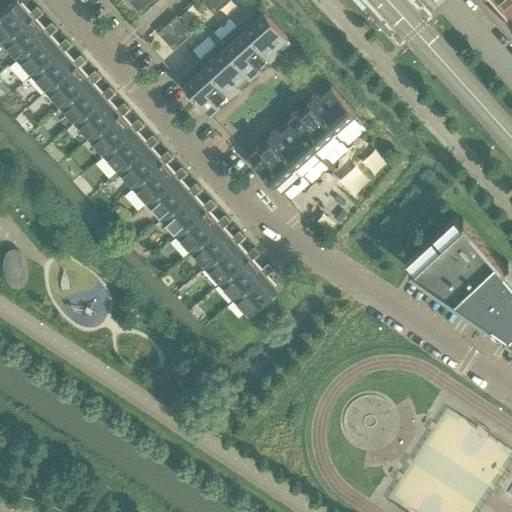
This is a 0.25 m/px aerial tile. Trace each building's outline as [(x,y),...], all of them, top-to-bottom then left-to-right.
[(14,0),(0,13),(0,39),(1,41),(31,14),(29,12),(18,0),(14,0)] [(150,6),(144,0),(128,0),(141,14),(150,6)] [(222,5),(217,0),(201,0),(213,13),(222,5)] [(491,0),(500,10),(510,0),(491,0)] [(505,19),(511,26),(511,0),(510,0),(500,10),(507,17),(505,19)] [(258,5),(238,23),(270,59),(280,50),(276,45),(287,36),(264,10),(263,10),(258,5)] [(29,12),(31,14),(35,18),(42,12),(36,6),(29,12)] [(1,41),(16,57),(45,30),(44,28),(35,18),(31,14),(1,41)] [(175,15),(166,24),(182,41),(191,33),(175,15)] [(45,30),(49,34),(56,28),(51,22),(44,28),(45,30)] [(238,23),(218,41),(250,77),(260,68),(256,63),(265,55),(269,59),(270,59),(238,23)] [(182,41),(166,24),(157,32),(173,49),(182,41)] [(16,57),(30,73),(60,46),(58,44),(49,34),(45,30),(16,57)] [(60,46),(64,50),(71,44),(65,38),(58,44),(60,46)] [(218,41),(198,59),(230,95),(240,86),(236,82),(245,73),(249,77),(250,77),(218,41)] [(30,73),(45,89),(74,62),(72,60),(64,50),(60,46),(30,73)] [(74,62),(78,66),(85,60),(80,54),(72,60),(74,62)] [(230,95),(198,59),(178,77),(177,78),(209,113),(220,104),(216,99),(225,91),(229,95),(230,95)] [(45,89),(59,105),(89,78),(87,76),(78,66),(74,62),(45,89)] [(89,78),(92,82),(99,76),(94,70),(87,76),(89,78)] [(59,105),(74,121),(103,94),(101,92),(92,82),(89,78),(59,105)] [(318,91),(307,100),(342,139),(363,120),(355,112),(355,111),(331,84),(320,94),(318,91)] [(103,94),(107,99),(114,92),(108,86),(101,92),(103,94)] [(74,121),(88,137),(118,110),(116,108),(107,99),(103,94),(74,121)] [(298,109),(287,118),(322,157),(342,139),(307,100),(307,101),(309,104),(300,112),(298,109)] [(116,108),(118,110),(121,115),(128,108),(123,102),(116,108)] [(88,137),(103,153),(132,127),(130,124),(121,115),(118,110),(88,137)] [(132,127),(136,131),(143,124),(137,118),(130,124),(132,127)] [(278,127),(267,137),(302,175),(322,157),(287,118),(287,119),(289,122),(280,130),(278,127)] [(103,153),(117,169),(147,143),(145,141),(136,131),(132,127),(103,153)] [(145,141),(147,143),(150,147),(157,140),(152,134),(145,141)] [(302,175),(267,137),(269,140),(260,148),(257,145),(247,155),(281,193),(282,193),(302,175)] [(117,169),(131,185),(161,159),(159,157),(150,147),(147,143),(117,169)] [(159,157),(161,159),(165,163),(172,156),(166,150),(159,157)] [(131,185),(146,201),(175,175),(174,173),(165,163),(161,159),(131,185)] [(175,175),(179,179),(186,172),(181,166),(174,173),(175,175)] [(146,201),(160,217),(190,191),(188,189),(179,179),(175,175),(146,201)] [(188,189),(190,191),(194,195),(201,189),(195,182),(188,189)] [(160,217),(175,234),(204,207),(202,205),(194,195),(190,191),(160,217)] [(202,205),(204,207),(208,211),(215,204),(210,198),(202,205)] [(175,234),(189,250),(219,223),(217,221),(208,211),(204,207),(175,234)] [(219,223),(222,227),(230,220),(224,214),(217,221),(219,223)] [(504,328),(502,330),(511,337),(511,274),(505,267),(504,266),(504,265),(462,219),(460,221),(410,266),(407,268),(487,321),(490,318),(504,328)] [(189,250),(204,266),(233,239),(232,237),(222,227),(219,223),(189,250)] [(232,237),(233,239),(237,243),(244,237),(239,231),(232,237)] [(204,266),(218,282),(248,255),(246,253),(237,243),(233,239),(204,266)] [(13,246),(9,247),(4,255),(2,262),(3,272),(6,280),(14,286),(22,287),(29,279),(32,269),(29,259),(25,253),(19,248),(13,246)] [(248,255),(251,259),(258,253),(253,247),(246,253),(248,255)] [(218,282),(233,298),(263,271),(260,269),(251,259),(248,255),(218,282)] [(263,271),(266,275),(273,269),(268,263),(260,269),(263,271)] [(263,271),(233,298),(248,315),(278,288),(266,275),(263,271)]
